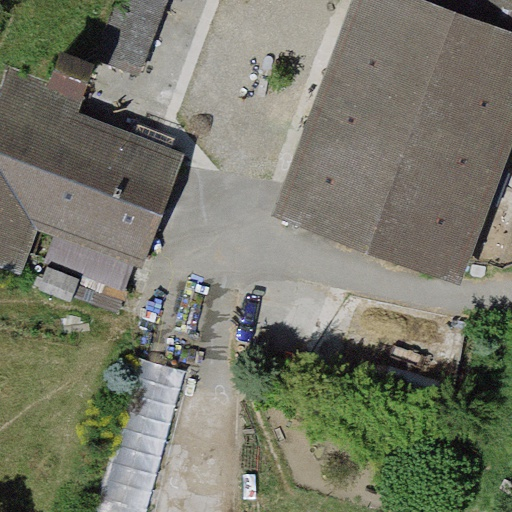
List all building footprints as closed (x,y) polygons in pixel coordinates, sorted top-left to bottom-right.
[(169,0),(114,0),(94,57),(140,78),(169,0)] [(511,0),(350,0),(273,204),(461,275),(511,141),(511,0)] [(93,66),(59,55),(50,81),(82,93),(93,66)] [(0,104),(0,263),(14,269),(27,228),(145,268),(184,151),(68,112),(74,96),(10,75),(0,104)] [(135,357),(90,511),(148,511),(189,373),(135,357)]
